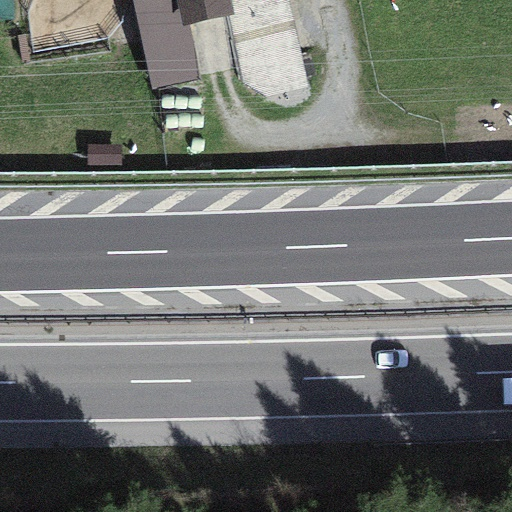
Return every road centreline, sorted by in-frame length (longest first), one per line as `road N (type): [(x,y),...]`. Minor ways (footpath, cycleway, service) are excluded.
road 1 (motorway): [(511,237),(0,254)]
road 2 (motorway): [(0,383),(511,373)]
